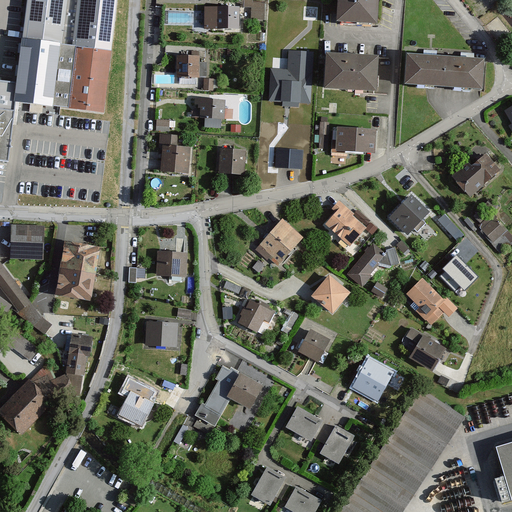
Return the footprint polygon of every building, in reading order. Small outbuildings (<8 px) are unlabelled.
[(25,0),(20,38),(60,43),(64,43),(68,0),(25,0)] [(75,0),(74,21),(83,22),(113,26),(115,0),(75,0)] [(244,0),(244,6),(252,6),(252,19),(266,19),(267,0),(259,0),(244,0)] [(379,0),(336,0),(335,20),(378,23),(379,0)] [(240,7),(217,7),(217,30),(240,29),(240,7)] [(113,26),(83,22),(80,47),(111,51),(113,26)] [(60,43),(20,38),(16,82),(14,103),(24,104),(52,107),(60,43)] [(80,47),(72,46),(65,107),(71,108),(104,112),(111,51),(80,47)] [(378,53),(325,51),(323,91),(376,93),(378,53)] [(288,73),(273,72),(271,99),(309,102),(312,55),(290,54),(288,73)] [(199,55),(178,56),(178,79),(200,78),(199,55)] [(486,62),(404,57),(402,90),(484,95),(486,62)] [(205,88),(215,90),(217,79),(207,77),(205,88)] [(0,80),(0,161),(8,162),(14,103),(16,82),(0,80)] [(224,99),(199,98),(199,122),(224,123),(224,99)] [(157,130),(171,131),(172,119),(158,119),(157,130)] [(330,147),(331,122),(321,122),(321,147),(330,147)] [(377,128),(338,127),(337,153),(376,154),(377,128)] [(162,146),(161,173),(190,174),(191,147),(162,146)] [(246,149),(220,149),(220,174),(245,174),(246,149)] [(301,152),(277,150),(276,166),(300,167),(301,152)] [(469,164),(454,176),(470,195),(499,171),(485,154),(471,166),(469,164)] [(411,197),(392,217),(408,233),(427,212),(411,197)] [(342,208),(328,224),(350,244),(364,228),(342,208)] [(445,215),(440,219),(459,239),(464,234),(445,215)] [(494,217),(481,228),(493,242),(505,231),(494,217)] [(283,222),(257,250),(267,259),(269,257),(277,264),(301,238),(283,222)] [(46,224),(10,225),(9,260),(45,262),(46,224)] [(96,243),(63,238),(53,295),(91,302),(96,243)] [(373,245),(348,274),(362,286),(371,276),(368,274),(376,265),(390,268),(391,267),(390,264),(397,262),(394,249),(386,251),(384,254),(373,245)] [(187,253),(158,252),(158,278),(187,278),(187,253)] [(456,255),(443,269),(445,271),(441,276),(455,290),(460,285),(464,289),(477,277),(456,255)] [(0,261),(0,291),(17,315),(29,302),(0,261)] [(130,280),(139,281),(139,274),(146,274),(146,267),(131,267),(130,280)] [(348,293),(329,277),(313,296),(332,313),(348,293)] [(423,281),(410,294),(418,302),(413,307),(431,324),(443,312),(437,307),(443,300),(423,281)] [(273,312),(248,301),(239,323),(257,331),(263,318),(269,321),(273,312)] [(178,324),(147,322),(146,347),(176,348),(178,324)] [(445,348),(411,329),(407,338),(419,345),(412,358),(432,370),(445,348)] [(328,340),(310,331),(300,351),(318,359),(328,340)] [(93,336),(70,335),(67,376),(66,388),(66,395),(81,394),(93,336)] [(377,401),(392,372),(368,359),(353,389),(377,401)] [(229,370),(223,366),(216,379),(219,381),(205,405),(203,403),(196,415),(214,425),(230,398),(249,409),(263,386),(241,373),(240,376),(237,374),(239,371),(231,367),(229,370)] [(67,376),(39,389),(49,400),(66,388),(67,376)] [(30,380),(0,408),(0,414),(20,436),(54,404),(49,400),(39,389),(30,380)] [(150,393),(134,386),(119,415),(142,427),(154,403),(146,399),(150,393)] [(423,390),(342,511),(405,511),(467,418),(423,390)] [(321,421),(297,407),(286,427),(310,441),(321,421)] [(353,435),(336,425),(320,453),(337,463),(353,435)] [(511,441),(496,446),(505,475),(493,479),(500,505),(511,501),(511,441)] [(285,477),(268,467),(252,495),(268,504),(285,477)] [(311,511),(319,499),(296,487),(285,508),(292,511),(311,511)]
